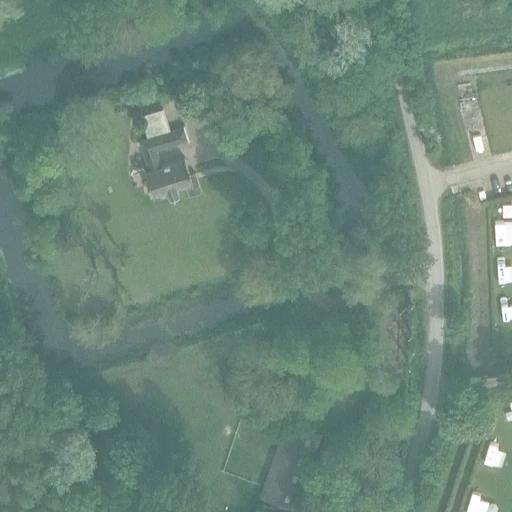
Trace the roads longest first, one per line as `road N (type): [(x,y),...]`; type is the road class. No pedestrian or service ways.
road 1 (unclassified): [(398,511),(430,393),(435,287),(433,231),(380,0)]
road 2 (unknown): [(435,287),(317,288),(258,159),(240,143),(201,130)]
